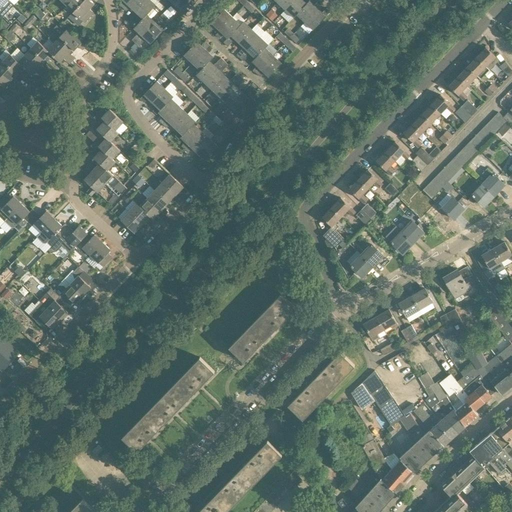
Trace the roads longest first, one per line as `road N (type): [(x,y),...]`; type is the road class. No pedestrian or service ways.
road 1 (residential): [(341,322),(303,214),(506,0)]
road 2 (residential): [(144,511),(341,322)]
road 3 (residential): [(204,184),(127,100),(129,85),(212,0)]
road 4 (residential): [(204,184),(267,93),(345,12)]
road 5 (residential): [(341,322),(511,217)]
road 6 (residential): [(0,403),(134,260)]
road 7 (residential): [(511,405),(399,511)]
